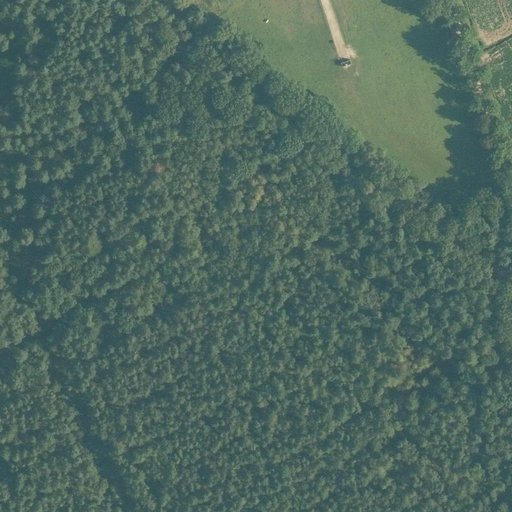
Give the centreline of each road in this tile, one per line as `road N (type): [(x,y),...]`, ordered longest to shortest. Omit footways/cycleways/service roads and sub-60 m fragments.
road 1 (track): [(511,278),(166,0)]
road 2 (track): [(449,0),(511,184)]
